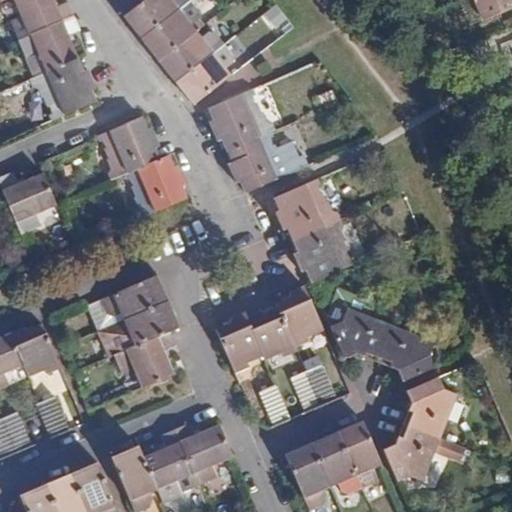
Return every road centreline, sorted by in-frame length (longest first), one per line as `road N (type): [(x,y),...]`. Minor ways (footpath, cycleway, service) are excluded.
road 1 (residential): [(156,97),(229,232),(190,248),(181,267),(181,293),(223,396)]
road 2 (residential): [(0,489),(223,396)]
road 3 (residential): [(156,97),(0,162)]
road 4 (residential): [(246,454),(390,391)]
road 5 (residential): [(83,0),(156,97)]
